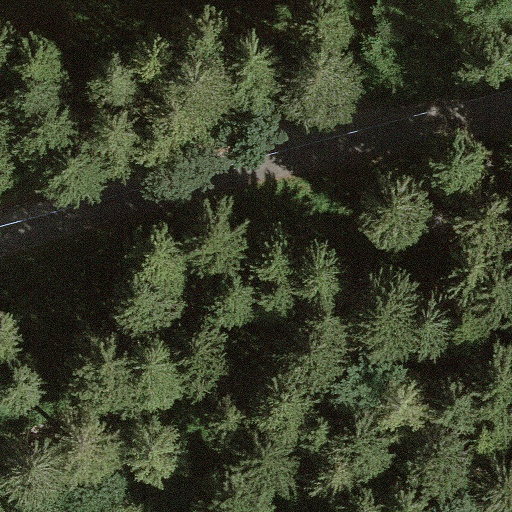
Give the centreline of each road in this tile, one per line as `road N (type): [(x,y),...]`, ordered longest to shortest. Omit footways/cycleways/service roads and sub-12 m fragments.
road 1 (unclassified): [(511,101),(270,160),(0,244)]
road 2 (track): [(511,340),(251,372),(75,405),(0,443)]
